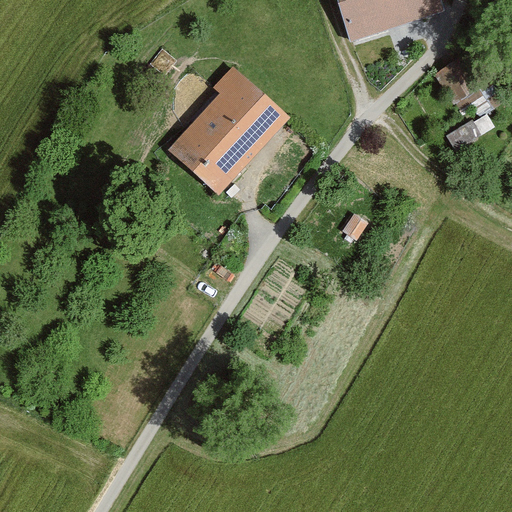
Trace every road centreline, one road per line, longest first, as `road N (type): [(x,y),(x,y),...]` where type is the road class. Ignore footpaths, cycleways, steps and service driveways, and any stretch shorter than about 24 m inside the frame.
road 1 (residential): [(101,511),(353,136),(440,45)]
road 2 (track): [(325,0),(371,113)]
